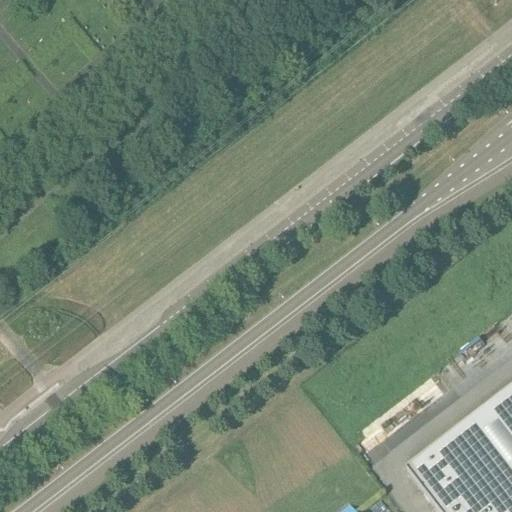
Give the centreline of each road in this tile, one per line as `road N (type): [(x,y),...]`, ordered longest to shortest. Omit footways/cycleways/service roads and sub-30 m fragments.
road 1 (tertiary): [(511,64),(0,458)]
road 2 (tertiary): [(24,511),(511,136)]
road 3 (unknown): [(511,368),(403,448),(396,476),(409,511)]
